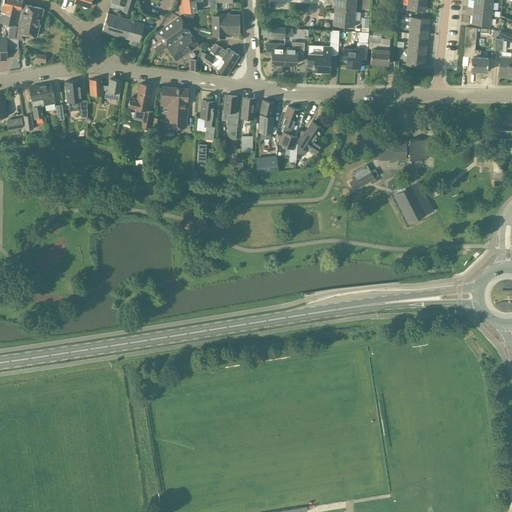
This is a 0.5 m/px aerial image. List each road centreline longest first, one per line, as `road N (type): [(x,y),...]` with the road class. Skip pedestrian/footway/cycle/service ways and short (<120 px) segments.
road 1 (primary): [(0,363),(394,301)]
road 2 (residential): [(436,94),(251,87)]
road 3 (residential): [(251,87),(90,67)]
